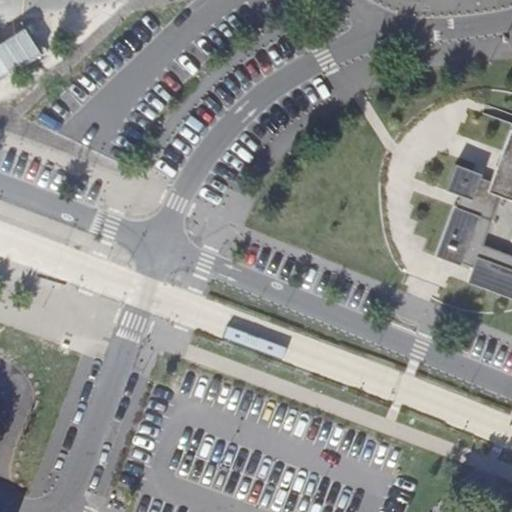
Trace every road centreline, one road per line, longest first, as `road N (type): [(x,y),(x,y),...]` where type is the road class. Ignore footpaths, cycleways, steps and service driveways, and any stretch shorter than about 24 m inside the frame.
road 1 (residential): [(159,247),(197,170),(266,92),(382,35),(511,19)]
road 2 (unclassified): [(159,247),(511,387)]
road 3 (residential): [(62,511),(159,247)]
road 4 (unclassified): [(0,187),(159,247)]
road 5 (unknown): [(258,511),(277,448),(272,432),(194,396)]
